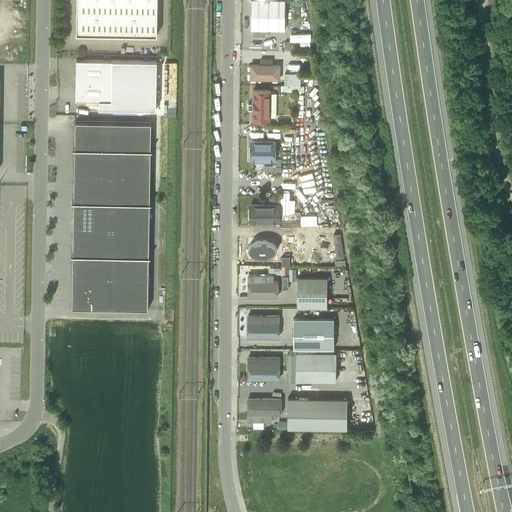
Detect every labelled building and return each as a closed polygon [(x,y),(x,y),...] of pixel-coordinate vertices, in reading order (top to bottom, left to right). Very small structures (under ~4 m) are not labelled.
[(77,0),(77,33),(157,35),(157,0),(77,0)] [(285,30),(285,0),(251,0),(251,29),(285,30)] [(274,63),(274,57),(262,57),(262,62),(251,62),(251,78),(281,78),(281,63),(274,63)] [(100,108),(156,109),(157,60),(76,59),(76,99),(100,100),(100,108)] [(301,84),(301,72),(286,72),(286,84),(301,84)] [(250,103),(250,119),(274,120),(273,89),(257,90),(257,102),(250,103)] [(75,148),(75,154),(75,177),(74,201),(73,201),(72,201),(74,201),(74,225),(73,248),(73,254),(72,254),(73,255),(73,271),(72,307),(83,307),(148,308),(149,273),(149,249),(149,226),(150,203),(150,178),(151,155),(151,122),(76,121),(75,148),(73,148),(75,148)] [(249,141),(249,159),(274,159),(273,141),(249,141)] [(273,171),(281,171),(282,159),(276,159),(276,166),(273,166),(273,171)] [(249,205),(249,221),(276,221),(276,206),(272,206),(272,198),(261,198),(261,206),(249,205)] [(282,236),(254,236),(254,253),(282,254),(282,236)] [(282,265),(290,265),(290,257),(282,257),(282,265)] [(287,278),(296,278),(296,268),(288,268),(288,265),(283,265),(283,285),(287,284),(287,278)] [(274,276),(249,276),(249,297),(274,297),(274,276)] [(297,308),(327,308),(327,278),(297,278),(297,308)] [(274,316),(249,316),(248,338),(280,339),(279,323),(274,323),(274,316)] [(294,349),(334,349),(334,319),(294,319),(294,349)] [(295,355),(295,382),(335,382),(335,354),(295,354),(295,355)] [(247,379),(279,379),(279,362),(247,362),(247,379)] [(283,414),(283,396),(248,396),(248,420),(274,420),(274,414),(283,414)] [(288,397),(288,427),(347,428),(347,398),(288,397)]
